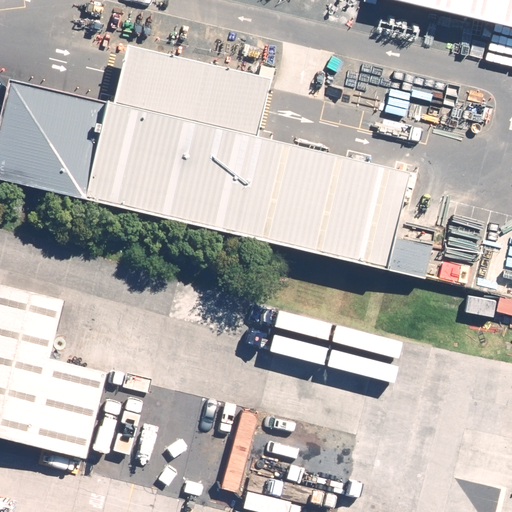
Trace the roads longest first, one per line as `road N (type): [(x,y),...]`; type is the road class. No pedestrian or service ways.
road 1 (unknown): [(0,475),(133,511)]
road 2 (unknown): [(0,246),(122,275)]
